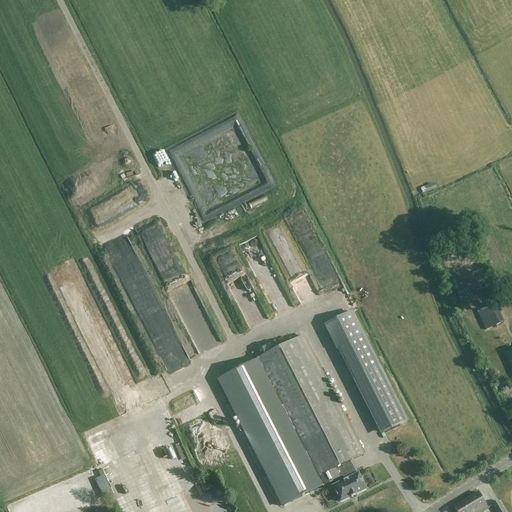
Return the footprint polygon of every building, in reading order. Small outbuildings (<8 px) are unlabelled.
[(422,194),(436,188),(434,183),(424,187),(424,188),(420,189),(422,194)] [(314,296),(306,279),(302,281),(298,271),(286,277),(298,304),(314,296)] [(276,287),(264,290),(267,300),(279,297),(276,287)] [(254,298),(237,305),(246,328),(264,320),(254,298)] [(483,309),(486,314),(492,328),(504,323),(498,309),(495,303),(483,309)] [(352,312),(324,326),(335,350),(341,347),(381,425),(385,433),(407,422),(403,414),(352,312)] [(218,380),(283,507),(339,479),(341,483),(332,487),(340,502),(350,497),(351,498),(356,496),(356,494),(366,489),(358,474),(348,479),(341,467),(363,455),(303,336),(218,380)] [(456,511),(481,511),(487,509),(478,493),(454,508),(456,511)] [(492,505),(495,511),(505,511),(499,501),(492,505)]
